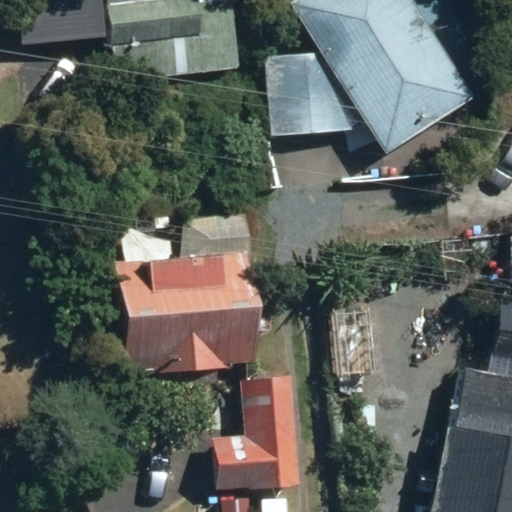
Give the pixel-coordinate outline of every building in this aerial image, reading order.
[(216,0),(91,0),(96,77),(220,69),(216,0)] [(400,0),(285,0),(280,4),(370,153),(460,99),(400,0)] [(298,55),(251,58),(256,134),(341,129),(298,55)] [(239,250),(101,258),(104,316),(243,308),(239,250)] [(255,429),(200,434),(205,493),(288,487),(279,371),(250,373),(255,429)] [(511,434),(511,391),(465,380),(437,498),(494,511),(511,434)]
